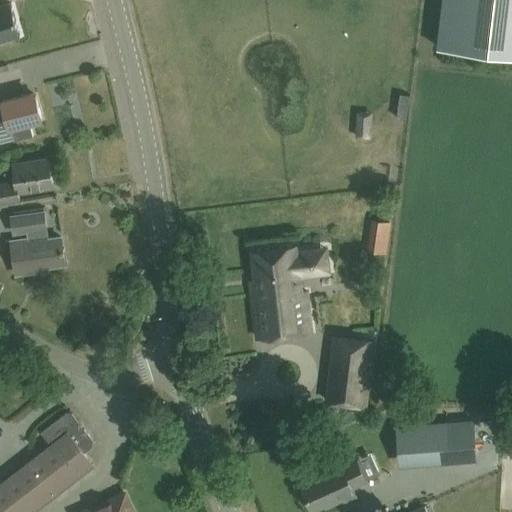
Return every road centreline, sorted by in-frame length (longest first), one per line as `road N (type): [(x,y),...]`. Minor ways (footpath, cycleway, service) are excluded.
road 1 (tertiary): [(174,364),(141,128),(110,0)]
road 2 (unclassified): [(174,364),(108,375),(0,327)]
road 3 (tertiary): [(224,511),(174,364)]
road 4 (unknown): [(108,375),(110,449),(86,495),(66,511)]
